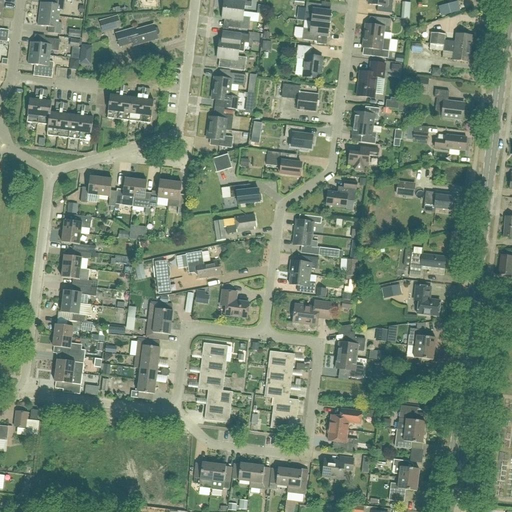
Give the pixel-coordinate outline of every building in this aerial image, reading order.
[(40,15),(59,17),(60,11),(64,12),(65,0),(63,0),(52,0),(52,5),(41,3),(40,15)] [(224,0),(223,10),(244,12),(245,7),(252,8),(252,0),(232,0),(232,1),(224,0)] [(393,2),(388,1),(387,0),(368,0),(368,5),(378,6),(377,12),(392,14),(393,2)] [(438,7),(441,17),(460,12),(457,2),(438,7)] [(410,3),(402,3),(401,19),(409,20),(410,3)] [(312,23),(329,25),(331,12),(318,11),(319,5),(307,4),(304,22),(312,23)] [(243,17),(244,12),(223,10),(222,20),(230,21),(229,28),(247,30),(249,19),(247,18),(243,18),(243,17)] [(259,14),(244,12),(243,17),(243,18),(247,18),(250,19),(250,22),(258,23),(259,14)] [(59,24),(59,17),(40,15),(38,26),(49,28),(48,34),(61,35),(62,24),(59,24)] [(104,32),(119,27),(116,17),(101,22),(104,31),(104,32)] [(364,37),(383,39),(384,33),(389,34),(391,20),(376,18),(375,26),(366,25),(364,37)] [(328,37),(329,25),(312,23),(311,30),(303,29),(302,40),(315,42),(315,36),(328,37)] [(117,35),(120,47),(139,42),(140,45),(158,40),(157,36),(158,35),(159,34),(158,30),(157,29),(155,30),(154,26),(131,33),(130,31),(117,35)] [(80,39),(81,32),(69,30),(68,37),(80,39)] [(218,49),(239,52),(244,53),(245,43),(248,44),(250,34),(223,31),(222,40),(219,40),(218,49)] [(444,46),(471,50),(472,36),(456,34),(455,42),(444,41),(445,35),(432,34),(430,45),(444,46)] [(390,40),(383,39),(364,37),(363,49),(364,49),(372,50),(371,57),(388,59),(390,40)] [(30,54),(50,57),(51,51),(59,52),(60,41),(45,39),(44,45),(31,43),(30,54)] [(321,66),(322,58),(310,57),(311,48),(298,46),(296,60),(305,61),(303,77),(318,79),(320,66),(321,66)] [(469,63),(471,50),(444,46),(442,58),(453,60),(453,61),(469,63)] [(83,47),(82,55),(90,56),(91,48),(83,47)] [(238,57),(239,52),(218,49),(217,59),(228,61),(228,63),(225,62),(224,69),(245,72),(246,59),(238,57)] [(49,62),(50,57),(30,54),(28,65),(40,66),(39,77),(52,79),(54,64),(53,63),(49,62)] [(360,72),(358,83),(357,97),(359,97),(374,99),(377,79),(384,79),(385,65),(371,63),(370,73),(360,72)] [(229,80),(214,78),(213,89),(231,91),(231,85),(246,87),(247,76),(230,74),(229,80)] [(427,93),(429,80),(412,78),(410,91),(427,93)] [(315,112),(317,95),(300,93),(301,87),(283,85),(282,98),(298,100),(297,110),(315,112)] [(230,97),(231,91),(213,89),(212,100),(226,102),(225,108),(237,110),(238,98),(230,97)] [(462,121),(464,104),(448,102),(449,92),(435,91),(434,98),(437,99),(435,116),(442,117),(441,119),(462,121)] [(248,94),(246,113),(253,114),(256,95),(248,94)] [(110,96),(107,119),(129,122),(132,99),(110,96)] [(386,108),(398,110),(400,100),(391,98),(390,101),(386,101),(386,108)] [(151,124),(154,102),(132,99),(129,122),(151,124)] [(30,100),(27,123),(49,126),(50,113),(51,113),(52,103),(30,100)] [(353,124),(373,127),(374,121),(378,121),(380,109),(368,108),(367,114),(355,113),(353,124)] [(209,118),(208,129),(226,131),(231,132),(233,112),(224,111),(224,116),(216,115),(216,119),(209,118)] [(50,113),(49,126),(47,136),(69,139),(72,116),(51,113),(50,113)] [(91,142),(94,119),(72,116),(69,139),(91,142)] [(253,128),(250,143),(258,144),(261,129),(261,124),(253,123),(253,128)] [(373,133),(373,127),(353,124),(352,136),(364,137),(364,144),(375,145),(377,133),(373,133)] [(313,136),(300,135),(301,128),(286,126),(285,138),(290,138),(289,147),(301,148),(301,150),(308,151),(308,149),(311,150),(312,145),(314,145),(314,138),(313,138),(313,136)] [(427,142),(428,128),(408,126),(407,140),(413,140),(413,141),(427,142)] [(225,137),(226,131),(208,129),(207,140),(220,141),(220,147),(232,149),(233,138),(225,137)] [(467,144),(467,141),(467,139),(467,138),(446,136),(445,141),(435,140),(434,148),(444,149),(465,152),(466,145),(467,144)] [(378,157),(379,150),(361,148),(360,154),(350,152),(348,165),(355,165),(354,171),(363,172),(364,167),(368,167),(369,156),(378,157)] [(300,176),(302,164),(287,163),(288,155),(268,152),(266,166),(281,167),(280,174),(300,176)] [(232,168),(228,155),(213,160),(217,173),(232,168)] [(99,196),(101,179),(90,177),(89,189),(83,188),(81,203),(87,204),(88,195),(99,196)] [(111,192),(112,180),(101,179),(99,196),(110,198),(109,207),(116,207),(116,205),(117,193),(117,192),(111,192)] [(134,198),(136,181),(125,179),(124,191),(117,190),(117,192),(117,193),(116,205),(127,206),(128,198),(134,198)] [(152,195),(146,194),(147,182),(136,181),(134,198),(133,207),(150,209),(151,207),(150,207),(152,195)] [(169,200),(171,183),(160,181),(158,193),(152,192),(152,195),(150,207),(151,207),(157,208),(158,199),(169,200)] [(355,202),(357,184),(345,182),(344,188),(341,188),(341,194),(328,193),(326,206),(346,208),(347,201),(355,202)] [(171,183),(169,200),(180,201),(178,214),(184,215),(187,196),(180,195),(182,184),(171,183)] [(414,197),(415,185),(398,183),(397,195),(414,197)] [(245,191),(245,186),(229,187),(231,198),(237,198),(238,205),(260,202),(262,202),(261,196),(259,196),(259,190),(245,191)] [(434,209),(435,209),(451,211),(453,195),(436,193),(436,194),(426,193),(425,205),(435,206),(434,209)] [(235,218),(236,226),(237,233),(255,230),(254,227),(256,227),(254,215),(235,218)] [(63,232),(81,234),(82,228),(91,229),(92,218),(77,216),(76,222),(65,221),(63,232)] [(295,233),(312,236),(314,224),(321,225),(322,218),(310,217),(309,223),(296,221),(295,233)] [(226,241),(224,228),(223,221),(214,223),(217,242),(226,241)] [(198,228),(192,228),(192,239),(207,239),(207,224),(198,224),(198,228)] [(128,240),(129,233),(119,231),(119,239),(128,240)] [(80,245),(81,234),(63,232),(62,243),(73,244),(73,251),(76,251),(88,253),(92,253),(96,254),(96,247),(80,245)] [(312,242),(312,236),(295,233),(293,246),(317,249),(318,242),(312,242)] [(338,259),(339,251),(320,248),(319,256),(338,259)] [(92,253),(88,253),(76,251),(76,258),(64,256),(63,267),(81,269),(82,258),(91,259),(92,253)] [(351,251),(350,259),(357,260),(358,252),(351,251)] [(422,255),(412,254),(412,252),(410,251),(408,251),(406,251),(405,254),(404,267),(411,268),(410,278),(422,279),(423,270),(429,271),(429,274),(443,276),(446,258),(422,255)] [(203,263),(201,252),(186,255),(186,256),(188,268),(189,274),(197,273),(198,279),(207,278),(206,276),(221,273),(219,261),(203,263)] [(186,256),(177,258),(179,270),(188,268),(186,256)] [(511,257),(501,256),(499,274),(511,275),(511,257)] [(291,274),(310,276),(311,269),(317,270),(318,259),(306,257),(305,263),(291,262),(290,274),(291,274)] [(356,277),(358,261),(347,260),(346,276),(356,277)] [(158,295),(170,294),(167,261),(155,262),(158,295)] [(137,277),(145,275),(143,265),(135,266),(137,277)] [(79,280),(81,269),(63,267),(61,278),(73,280),(72,286),(77,287),(77,286),(91,288),(92,282),(79,280)] [(309,283),(310,276),(291,274),(290,285),(302,287),(302,293),(314,294),(315,283),(309,283)] [(77,286),(77,287),(76,293),(64,291),(63,302),(87,305),(88,296),(96,297),(97,289),(91,288),(77,286)] [(384,299),(393,297),(391,287),(382,289),(384,299)] [(438,317),(440,302),(430,300),(431,288),(416,287),(414,301),(419,302),(417,315),(438,317)] [(325,298),(326,289),(317,288),(316,297),(325,298)] [(247,319),(249,303),(236,302),(237,293),(223,291),(221,306),(227,307),(225,316),(247,319)] [(204,304),(206,293),(198,292),(196,304),(204,304)] [(73,315),(72,321),(83,322),(83,323),(87,323),(88,316),(89,317),(91,306),(87,305),(63,302),(61,314),(73,315)] [(330,317),(331,304),(315,302),(314,307),(295,305),(293,324),(317,327),(319,316),(330,317)] [(149,321),(172,324),(173,312),(172,312),(173,306),(151,303),(149,321)] [(130,328),(138,329),(139,316),(137,316),(138,307),(131,306),(130,328)] [(72,321),(68,320),(67,326),(56,325),(55,336),(72,339),(73,332),(75,333),(78,331),(78,328),(82,329),(83,323),(83,322),(72,321)] [(170,336),(172,324),(149,321),(147,339),(168,341),(169,336),(170,336)] [(125,335),(126,329),(109,327),(109,334),(125,335)] [(408,347),(415,347),(434,350),(435,339),(424,337),(425,331),(416,330),(410,329),(409,336),(408,347)] [(377,342),(386,343),(387,331),(378,330),(377,342)] [(65,349),(64,355),(70,356),(79,357),(85,357),(86,351),(80,350),(80,345),(72,344),(72,339),(55,336),(53,347),(65,349)] [(338,356),(357,359),(357,352),(364,352),(365,340),(354,338),(353,345),(339,343),(338,356)] [(136,357),(159,360),(160,349),(159,349),(160,343),(138,340),(136,357)] [(202,360),(226,363),(228,347),(204,344),(202,360)] [(422,359),(433,361),(434,350),(415,347),(408,347),(407,357),(405,357),(404,364),(421,366),(422,359)] [(269,368),(293,371),(294,355),(270,352),(269,368)] [(85,357),(79,357),(70,356),(69,362),(57,361),(56,372),(74,374),(83,375),(85,358),(85,357)] [(356,366),(357,359),(338,356),(336,370),(349,371),(349,378),(363,380),(364,367),(356,366)] [(157,372),(159,360),(136,357),(135,369),(141,370),(157,372)] [(224,378),(226,363),(202,360),(200,375),(224,378)] [(307,367),(308,361),(298,360),(296,374),(305,375),(306,367),(307,367)] [(291,386),(293,371),(269,368),(267,383),(291,386)] [(168,369),(164,369),(161,372),(163,376),(167,377),(170,374),(168,369)] [(156,383),(157,372),(141,370),(139,381),(156,383)] [(81,386),(83,375),(74,374),(56,372),(55,383),(69,384),(68,391),(80,392),(81,386)] [(223,392),(224,378),(200,375),(199,390),(208,391),(209,391),(223,392)] [(373,375),(372,382),(380,383),(381,375),(373,375)] [(299,384),(293,384),(293,389),(304,389),(304,378),(299,378),(299,384)] [(154,395),(156,383),(139,381),(138,393),(132,392),(131,398),(138,399),(153,401),(153,395),(154,395)] [(289,400),(291,386),(267,383),(265,398),(275,399),(289,400)] [(233,393),(223,392),(209,391),(208,391),(207,405),(231,408),(233,393)] [(299,401),(289,400),(275,399),(273,414),(297,417),(299,401)] [(229,424),(231,408),(207,405),(205,421),(229,424)] [(398,430),(423,433),(425,422),(414,421),(415,409),(418,409),(418,408),(401,406),(398,430)] [(38,421),(39,411),(32,410),(30,420),(38,421)] [(330,423),(329,423),(328,429),(348,431),(349,424),(360,425),(361,413),(345,411),(344,418),(331,416),(330,423)] [(27,429),(28,414),(17,412),(15,427),(27,429)] [(295,432),(297,417),(273,414),(271,429),(295,432)] [(389,420),(382,420),(381,427),(388,428),(389,420)] [(0,448),(5,449),(5,440),(7,441),(8,428),(0,426),(0,448)] [(347,439),(348,431),(328,429),(328,434),(329,435),(328,442),(342,444),(341,451),(357,453),(358,440),(347,439)] [(422,444),(423,433),(398,430),(395,447),(410,449),(411,443),(422,444)] [(47,436),(45,457),(59,459),(62,437),(47,436)] [(79,461),(92,463),(95,441),(80,440),(78,453),(72,452),(70,467),(78,468),(79,461)] [(110,465),(122,466),(124,445),(110,443),(108,458),(102,457),(100,471),(109,472),(110,465)] [(149,463),(150,448),(136,447),(133,468),(145,469),(144,476),(153,477),(155,463),(149,463)] [(178,469),(180,452),(166,450),(163,474),(175,475),(174,482),(182,483),(184,470),(178,469)] [(352,472),(354,459),(340,457),(339,464),(324,462),(322,478),(342,481),(343,471),(352,472)] [(394,475),(399,475),(399,479),(417,481),(419,470),(408,468),(409,462),(394,460),(393,467),(392,473),(394,475)] [(211,490),(214,465),(202,464),(202,465),(196,464),(194,484),(200,485),(199,488),(211,490)] [(251,483),(253,466),(241,464),(241,465),(235,465),(233,479),(239,480),(239,481),(251,483)] [(214,465),(211,490),(223,491),(223,489),(229,490),(232,468),(226,468),(226,467),(214,465)] [(253,466),(251,483),(250,487),(268,489),(270,469),(264,468),(265,467),(253,466)] [(288,487),(290,470),(278,469),(278,470),(273,469),(270,488),(276,489),(277,486),(288,487)] [(290,470),(288,487),(287,493),(305,496),(308,474),(302,473),(302,472),(290,470)] [(416,492),(417,481),(399,479),(398,485),(391,484),(389,501),(404,503),(405,491),(416,492)] [(62,495),(63,487),(39,484),(38,492),(62,495)]
